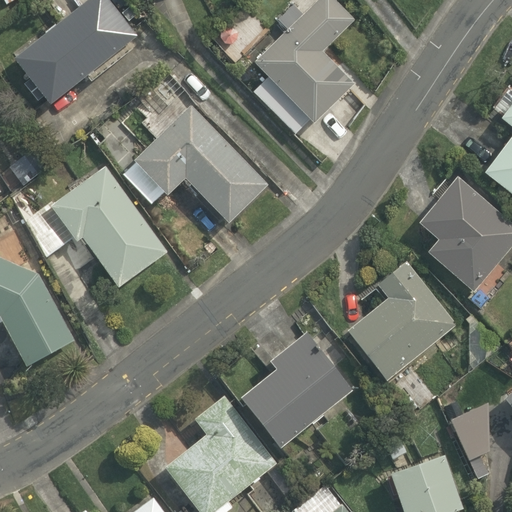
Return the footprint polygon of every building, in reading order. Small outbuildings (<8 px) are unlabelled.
[(111,0),(86,0),(14,58),(52,104),(139,34),(111,0)] [(311,121),(315,124),(355,84),(324,52),(356,21),(334,0),(319,0),(302,17),(292,8),(278,20),(288,30),(255,62),(268,77),(253,92),(296,134),(311,121)] [(511,124),(511,134),(485,170),(511,191),(511,103),(502,117),(511,124)] [(229,224),(268,184),(192,106),(135,160),(137,162),(124,175),(152,205),(165,192),(168,196),(186,179),(229,224)] [(78,242),(83,238),(119,288),(168,252),(107,166),(53,204),(52,202),(27,220),(46,258),(74,237),(78,242)] [(511,247),(511,221),(458,174),(419,221),(438,238),(429,250),(475,291),(511,247)] [(40,274),(0,256),(0,323),(1,320),(27,367),(75,340),(40,274)] [(389,296),(349,329),(388,379),(457,324),(408,260),(378,283),(389,296)] [(276,367),(241,394),(282,446),(355,388),(308,329),(270,359),(276,367)] [(165,465),(200,511),(225,511),(233,506),(229,500),(254,481),(255,483),(261,477),(260,476),(278,462),(226,395),(196,417),(207,432),(165,465)] [(489,401),(451,418),(470,458),(489,450),(489,401)] [(391,471),(404,511),(455,511),(455,510),(465,507),(447,454),(391,471)] [(89,511),(87,508),(81,511),(166,511),(154,496),(132,511),(89,511)] [(349,511),(342,503),(331,511),(349,511)]
